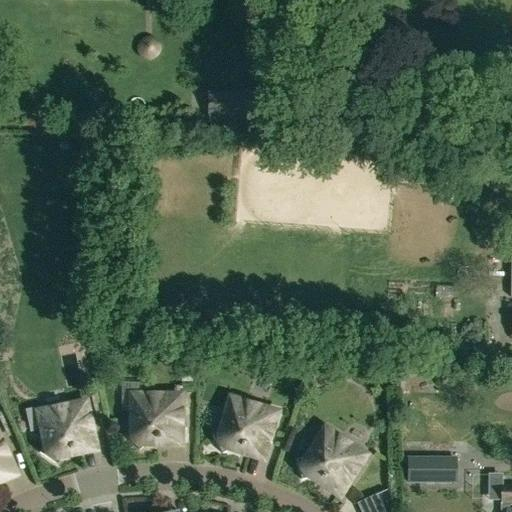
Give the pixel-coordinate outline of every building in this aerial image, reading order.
[(259,92),(207,92),(207,120),(259,120),(259,92)] [(454,341),(455,360),(488,360),(488,341),(454,341)] [(192,369),(192,387),(205,387),(205,369),(192,369)] [(133,428),(125,437),(140,451),(148,444),(158,444),(158,440),(164,440),(164,444),(181,444),(181,396),(133,395),(133,413),(135,413),(135,422),(133,422),(133,428)] [(223,431),(213,436),(223,455),(233,449),(242,452),(243,448),(249,450),(248,454),(264,459),(278,413),(232,399),(227,416),(229,417),(226,425),(225,424),(223,431)] [(86,402),(39,412),(43,429),(45,429),(46,437),(44,438),(46,444),(40,454),(58,465),(64,456),(73,454),(73,450),(79,449),(79,452),(96,449),(86,402)] [(308,458),(297,460),(302,481),(313,478),(321,484),(323,480),(328,484),(326,487),(341,496),(366,456),(326,430),(317,445),(318,446),(314,453),(312,452),(308,458)] [(0,439),(0,480),(0,481),(16,474),(0,439)] [(407,458),(407,483),(431,483),(431,458),(407,458)] [(468,487),(466,465),(442,467),(444,489),(468,487)] [(511,511),(511,486),(501,487),(501,503),(511,503),(511,509),(507,509),(506,511),(511,511)]
